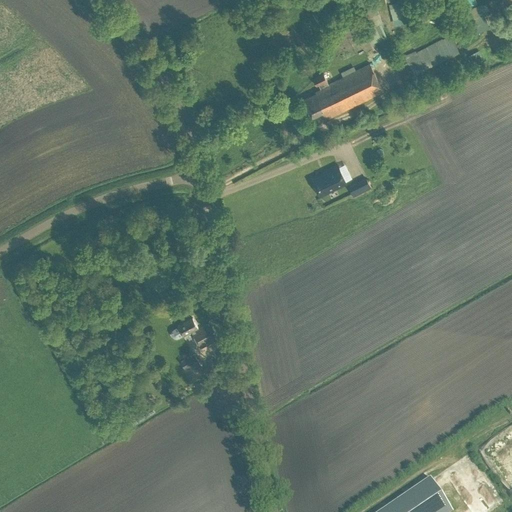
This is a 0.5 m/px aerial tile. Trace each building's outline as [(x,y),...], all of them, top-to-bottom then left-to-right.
[(478,24),(489,17),(482,6),(471,14),(478,24)] [(323,111),(326,118),(383,91),(370,63),(325,84),(324,81),(327,79),(323,73),(313,78),(316,85),(318,84),(320,87),(315,90),(316,93),(303,99),(312,116),(323,111)] [(313,180),(320,195),(346,182),(338,164),(324,171),(325,173),(313,180)] [(349,185),(354,195),(354,196),(357,194),(362,192),(357,182),(349,185)] [(195,336),(201,348),(217,339),(215,335),(217,333),(213,325),(211,327),(209,323),(199,329),(193,317),(178,325),(179,326),(175,328),(173,330),(172,332),(172,334),(173,336),(175,337),(177,337),(179,337),(183,334),(183,335),(187,334),(189,339),(195,336)] [(185,367),(192,381),(204,375),(197,361),(199,360),(195,353),(181,360),(185,367)] [(453,511),(432,480),(385,511),(453,511)]
